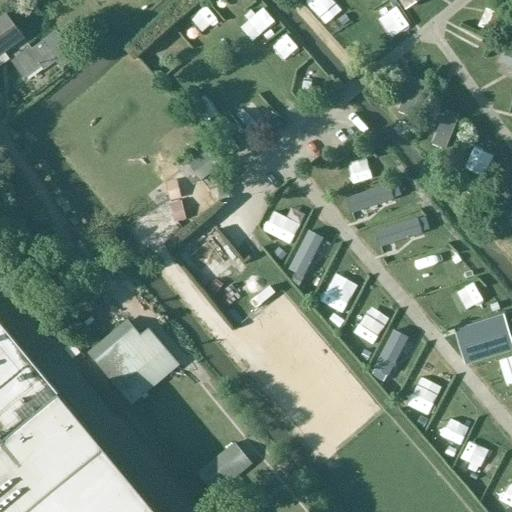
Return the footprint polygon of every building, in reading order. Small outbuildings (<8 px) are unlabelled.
[(330,8),(327,0),(305,0),(311,15),(330,8)] [(398,0),(405,10),(420,0),(398,0)] [(340,8),(316,15),(322,33),(345,25),(340,8)] [(6,15),(0,19),(0,66),(9,60),(5,53),(24,39),(6,15)] [(45,71),(56,63),(61,70),(77,58),(57,32),(43,41),(31,49),(29,47),(9,60),(24,79),(41,67),(45,71)] [(216,121),(229,142),(238,136),(225,115),(216,121)] [(478,177),(488,156),(469,148),(460,169),(478,177)] [(461,154),(452,150),(445,164),(455,169),(461,154)] [(198,182),(212,172),(202,158),(188,169),(198,182)] [(174,180),(160,183),(165,201),(179,197),(174,180)] [(401,197),(398,184),(390,186),(394,199),(401,197)] [(164,202),(168,220),(182,217),(179,200),(164,202)] [(430,230),(426,218),(419,221),(422,233),(430,230)] [(95,273),(112,258),(91,233),(74,247),(95,273)] [(81,278),(61,251),(39,268),(60,295),(81,278)] [(300,288),(304,279),(295,274),(292,284),(300,288)] [(486,326),(463,333),(471,359),(494,352),(495,354),(511,348),(511,342),(504,318),(485,324),(486,326)] [(98,343),(88,352),(102,369),(118,387),(119,388),(165,349),(149,330),(139,338),(124,321),(119,326),(107,336),(98,343)] [(0,511),(153,511),(0,327),(0,511)] [(372,378),(384,384),(388,376),(376,370),(372,378)] [(214,494),(252,464),(234,443),(197,474),(214,494)]
